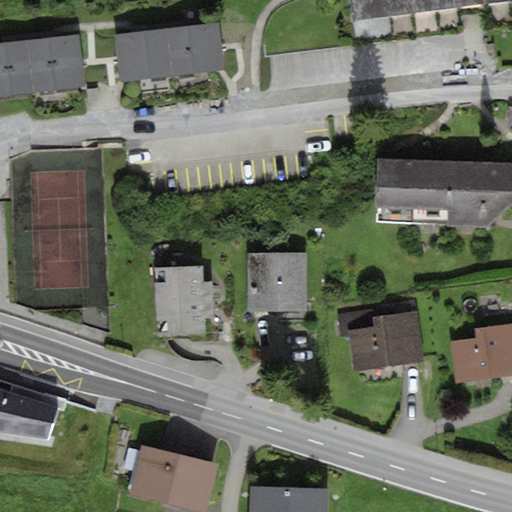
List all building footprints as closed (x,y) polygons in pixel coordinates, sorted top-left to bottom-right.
[(511,0),(353,0),(356,26),(511,7),(511,0)] [(127,87),(235,75),(230,27),(122,38),(127,87)] [(81,42),(0,47),(0,100),(85,94),(81,42)] [(511,168),(385,166),(384,217),(511,220),(511,168)] [(310,316),(309,259),(252,260),(253,318),(310,316)] [(213,272),(158,275),(161,339),(216,336),(213,272)] [(347,328),(356,379),(427,367),(419,316),(347,328)] [(511,331),(455,339),(462,390),(511,384),(511,331)] [(211,511),(222,473),(149,453),(137,499),(185,511),(211,511)] [(332,511),(333,495),(258,492),(256,511),(332,511)]
